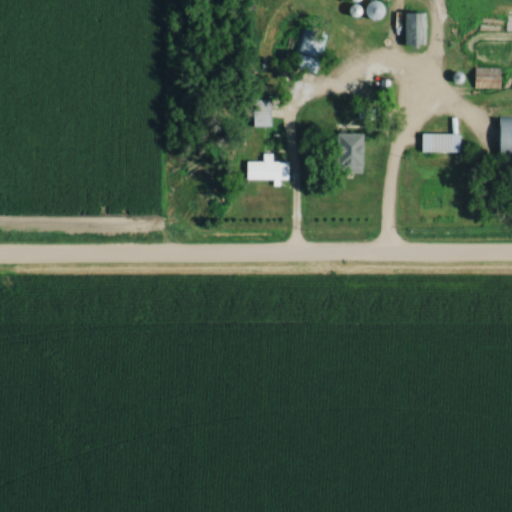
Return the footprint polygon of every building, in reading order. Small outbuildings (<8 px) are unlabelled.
[(375,20),(377,3),(360,2),(358,18),(375,20)] [(398,46),(424,46),(424,14),(398,14),(398,46)] [(470,88),(499,88),(499,68),(470,68),(470,88)] [(265,101),(248,101),(248,126),(265,126),(265,101)] [(511,116),(491,117),(491,162),(511,162),(511,116)] [(352,173),(352,134),(326,134),(326,173),(352,173)] [(416,153),(456,153),(456,134),(416,134),(416,153)] [(268,161),(268,154),(257,154),(257,162),(240,162),(240,181),(283,181),(283,161),(268,161)]
